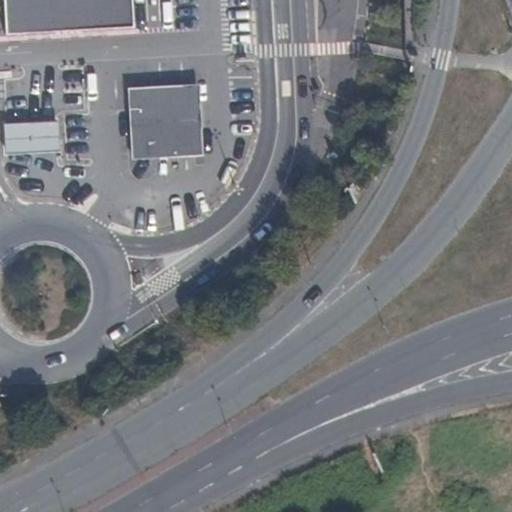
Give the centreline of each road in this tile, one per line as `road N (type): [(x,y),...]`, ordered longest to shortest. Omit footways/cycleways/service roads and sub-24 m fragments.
road 1 (primary): [(449,0),(442,62),(417,140),(377,219),(320,289),(246,357),(214,413)]
road 2 (secondary): [(511,131),(456,212),(380,291),(214,413)]
road 3 (unknown): [(85,57),(96,170),(103,180),(128,185),(181,176),(208,156),(211,44)]
road 4 (secondary): [(248,442),(360,383),(511,329)]
road 5 (primary): [(248,442),(319,442),(373,418),(511,386)]
road 6 (secondary): [(214,413),(38,511)]
road 7 (secondary): [(125,511),(248,442)]
